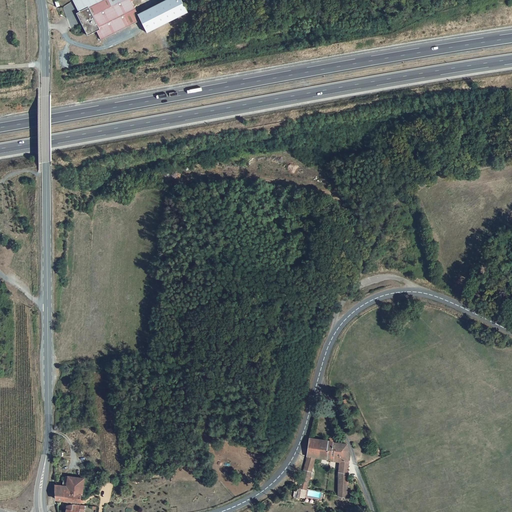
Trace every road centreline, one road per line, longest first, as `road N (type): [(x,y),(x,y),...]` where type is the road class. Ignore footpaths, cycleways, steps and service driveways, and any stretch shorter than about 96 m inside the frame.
road 1 (motorway): [(511,37),(0,126)]
road 2 (motorway): [(0,149),(511,61)]
road 3 (secondary): [(41,0),(48,446)]
road 4 (tertiary): [(319,377),(343,321),(382,295),(430,294),(511,331)]
road 5 (tertiary): [(220,511),(254,497),(287,466),(319,377)]
road 6 (unclassified): [(319,377),(368,511)]
